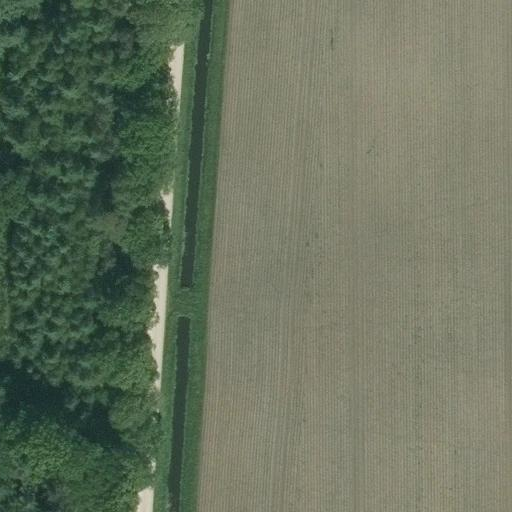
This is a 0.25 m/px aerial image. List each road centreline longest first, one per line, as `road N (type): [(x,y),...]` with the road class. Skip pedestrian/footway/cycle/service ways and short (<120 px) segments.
road 1 (track): [(143,511),(181,0)]
road 2 (track): [(135,431),(0,415)]
